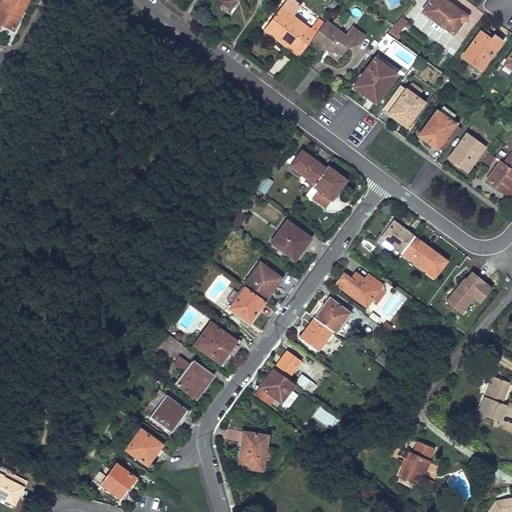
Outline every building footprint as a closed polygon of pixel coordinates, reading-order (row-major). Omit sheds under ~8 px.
[(2,0),(0,6),(0,24),(13,31),(28,0),(2,0)] [(237,0),(219,0),(223,3),(232,8),(238,0),(237,0)] [(293,0),(285,0),(267,25),(291,43),(302,52),(311,40),(324,23),(317,18),(310,29),(293,16),(301,6),(293,0)] [(445,0),(430,0),(422,11),(454,34),(467,16),(455,8),(455,7),(445,0)] [(223,3),(220,7),(229,13),(232,8),(223,3)] [(389,30),(396,36),(409,22),(402,16),(394,25),(389,30)] [(324,23),(311,40),(325,51),(327,49),(330,52),(329,53),(337,60),(353,40),(359,44),(365,36),(352,26),(345,35),(339,30),(342,25),(334,19),(331,23),(326,20),(324,23)] [(267,25),(264,29),(288,47),(291,43),(267,25)] [(483,28),(480,32),(491,40),(494,35),(483,28)] [(480,32),(463,57),(481,70),(502,41),(494,35),(491,40),(480,32)] [(166,38),(159,46),(167,52),(173,44),(166,38)] [(374,58),(353,86),(375,103),(397,74),(374,58)] [(413,83),(408,90),(416,96),(421,89),(413,83)] [(406,89),(400,84),(384,107),(390,111),(406,89)] [(398,117),(396,119),(407,127),(425,102),(416,96),(408,90),(406,89),(390,111),(398,117)] [(437,110),(418,135),(429,143),(431,141),(438,146),(440,144),(455,123),(451,121),(455,115),(443,106),(438,111),(437,110)] [(461,128),(455,123),(440,144),(446,149),(461,128)] [(466,134),(449,158),(457,163),(460,159),(463,161),(460,166),(468,171),(485,147),(466,134)] [(302,152),(291,166),(314,183),(325,169),(302,152)] [(484,161),(491,165),(496,156),(488,152),(484,161)] [(498,171),(490,182),(511,197),(511,196),(511,169),(504,163),(501,161),(495,169),(498,171)] [(314,183),(305,196),(311,201),(313,198),(326,207),(331,200),(332,200),(338,192),(335,190),(344,178),(327,166),(325,169),(314,183)] [(498,171),(495,169),(487,179),(490,182),(498,171)] [(263,175),(255,188),(264,194),(273,182),(263,175)] [(344,178),(335,190),(338,192),(347,180),(344,178)] [(287,221),(271,242),(295,260),(311,238),(287,221)] [(381,237),(402,252),(414,236),(393,221),(381,237)] [(431,249),(414,236),(402,252),(401,254),(398,258),(399,259),(402,255),(423,270),(426,265),(429,267),(437,257),(429,251),(431,249)] [(447,261),(431,249),(429,251),(437,257),(429,267),(426,265),(423,270),(434,278),(447,261)] [(214,250),(210,256),(214,259),(219,252),(214,250)] [(260,262),(244,285),(246,286),(262,298),(269,288),(272,291),(282,278),(260,262)] [(474,298),(479,302),(493,286),(471,267),(444,299),(461,313),(474,298)] [(384,286),(368,274),(364,279),(360,276),(356,282),(351,279),(344,273),(335,284),(366,307),(371,301),(376,305),(385,293),(384,286)] [(360,276),(355,273),(351,279),(356,282),(360,276)] [(250,322),(265,301),(262,298),(246,286),(240,294),(234,289),(227,298),(227,301),(233,305),(230,308),(250,322)] [(269,288),(262,298),(265,301),(272,291),(269,288)] [(329,298),(315,318),(332,331),(336,333),(350,313),(329,298)] [(332,331),(315,318),(309,326),(311,327),(306,333),(305,332),(300,338),(317,351),(332,331)] [(211,323),(195,345),(220,363),(227,354),(224,352),(233,339),(211,323)] [(227,354),(220,363),(224,366),(240,343),(233,339),(224,352),(227,354)] [(288,351),(274,369),(287,378),(300,360),(288,351)] [(197,400),(213,377),(191,361),(189,364),(179,356),(173,364),(184,371),(175,384),(197,400)] [(320,358),(318,360),(329,368),(331,365),(320,358)] [(293,386),(295,384),(287,378),(274,369),(255,395),(269,406),(275,398),(281,402),(293,386)] [(302,374),(295,384),(302,389),(309,394),(316,385),(302,374)] [(478,413),(500,421),(506,405),(500,402),(501,399),(503,400),(509,382),(492,376),(478,413)] [(160,389),(143,412),(170,432),(187,410),(160,389)] [(141,429),(126,449),(147,465),(153,456),(152,456),(161,444),(141,429)] [(242,443),(239,466),(262,470),(264,459),(265,452),(268,435),(246,432),(244,443),(242,443)] [(434,448),(418,441),(413,453),(410,452),(407,458),(408,459),(406,463),(405,462),(399,477),(419,485),(423,476),(429,460),(434,448)] [(116,464),(101,484),(121,498),(136,478),(116,464)] [(0,468),(0,473),(4,476),(3,477),(22,486),(17,495),(19,496),(26,482),(0,468)] [(4,476),(0,473),(0,497),(15,505),(19,496),(17,495),(22,486),(3,477),(4,476)] [(434,481),(423,476),(419,485),(430,490),(434,481)] [(511,511),(511,497),(495,501),(488,511),(511,511)]
